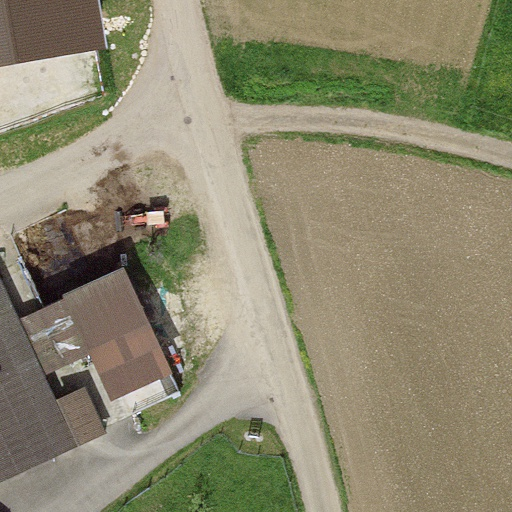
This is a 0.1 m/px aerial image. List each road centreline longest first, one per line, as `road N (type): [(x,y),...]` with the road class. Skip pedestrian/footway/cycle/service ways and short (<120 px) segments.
road 1 (unclassified): [(180,0),(315,511)]
road 2 (track): [(210,113),(403,128),(511,156)]
